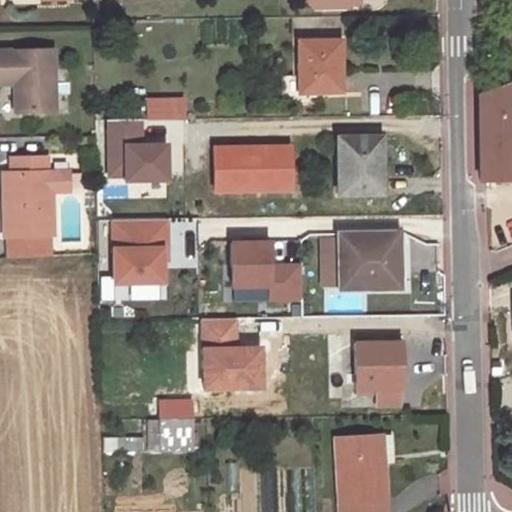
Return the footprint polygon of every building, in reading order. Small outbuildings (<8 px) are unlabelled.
[(339,41),(297,42),(298,93),(336,92),(336,75),(340,75),(339,41)] [(54,110),(52,49),(0,51),(0,84),(12,84),(14,111),(54,110)] [(511,80),(477,94),(479,181),(511,179),(511,80)] [(183,99),(146,99),(147,120),(184,119),(183,99)] [(168,178),(168,139),(142,139),(142,119),(105,119),(105,179),(168,178)] [(379,137),(337,137),(337,194),(380,193),(379,137)] [(211,192),(292,191),(291,142),(210,143),(211,192)] [(47,171),(47,157),(7,158),(7,173),(4,174),(4,203),(11,203),(12,217),(2,217),(3,234),(6,234),(6,258),(51,255),(50,233),(53,233),(52,190),(69,189),(69,170),(47,171)] [(166,197),(166,181),(129,181),(129,197),(166,197)] [(167,250),(166,220),(113,221),(114,284),(162,283),(162,261),(162,250),(167,250)] [(397,232),(337,234),(337,238),(338,286),(338,289),(398,288),(397,232)] [(321,286),(338,286),(337,238),(320,238),(321,286)] [(300,300),(300,264),(269,264),(269,256),(268,246),(268,240),(230,241),(230,286),(268,286),(268,300),(300,300)] [(398,328),(355,329),(356,396),(374,396),(373,388),(375,388),(398,387),(400,387),(398,328)] [(398,387),(375,388),(376,416),(399,416),(398,387)] [(190,400),(158,400),(158,420),(190,420),(190,400)] [(158,451),(191,450),(190,420),(158,420),(158,451)] [(334,439),(338,511),(384,511),(381,464),(376,464),(373,436),(334,439)] [(389,436),(373,436),(376,464),(381,464),(391,463),(389,436)] [(141,452),(141,439),(118,439),(118,452),(141,452)]
